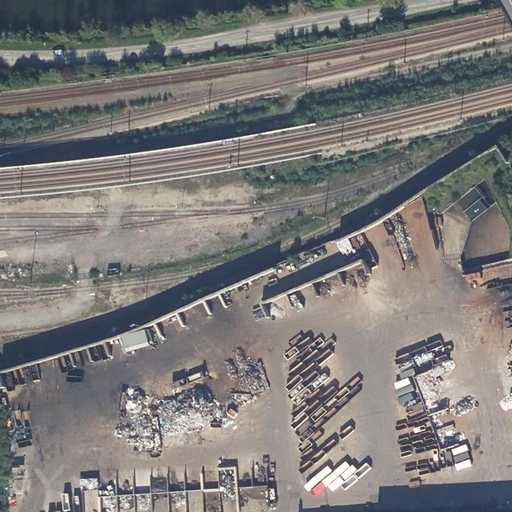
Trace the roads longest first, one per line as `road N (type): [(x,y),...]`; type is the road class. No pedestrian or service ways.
road 1 (track): [(105,225),(136,145),(274,117),(311,90),(511,47)]
road 2 (unclassified): [(448,0),(121,53),(0,55)]
road 3 (track): [(0,322),(77,309),(86,261),(105,225)]
